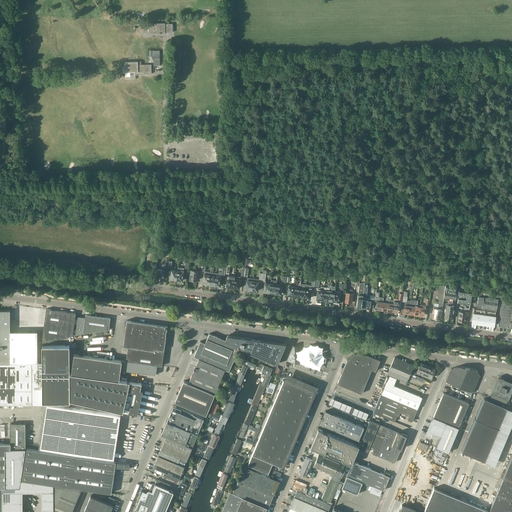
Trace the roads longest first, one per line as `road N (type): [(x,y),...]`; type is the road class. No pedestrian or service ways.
road 1 (residential): [(511,338),(0,267)]
road 2 (track): [(511,233),(241,221),(236,183)]
road 3 (unclassified): [(199,324),(0,295)]
road 4 (unknown): [(511,426),(491,474),(454,458),(488,364)]
road 5 (unclassified): [(274,511),(344,344)]
road 6 (unclassified): [(383,511),(444,359)]
road 7 (track): [(163,187),(0,187)]
road 8 (unclassified): [(139,469),(199,324)]
road 9 (track): [(3,152),(1,0)]
road 10 (unclassified): [(292,337),(246,464)]
